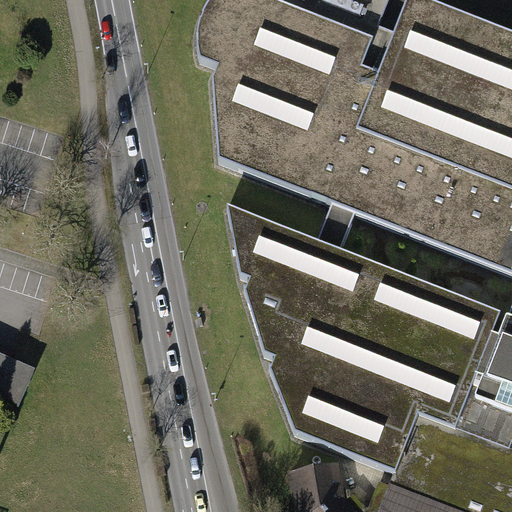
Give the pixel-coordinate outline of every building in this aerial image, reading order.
[(511,278),(511,315),(509,323),(511,323),(511,40),(410,1),(396,38),(378,31),(390,0),(216,0),(206,15),(198,32),(201,64),(219,71),(213,83),(220,165),(511,278)] [(295,437),(395,477),(414,428),(461,446),(509,323),(229,214),(241,280),(250,284),(246,295),(265,359),(276,364),(271,373),(295,437)] [(447,511),(511,511),(511,456),(508,455),(511,443),(511,323),(509,323),(461,446),(414,428),(395,477),(390,490),(447,511)] [(35,370),(0,354),(0,397),(19,406),(35,370)] [(338,468),(289,478),(295,511),(350,511),(345,506),(338,468)] [(366,511),(353,498),(345,506),(350,511),(447,511),(390,490),(380,485),(368,511),(366,511)]
